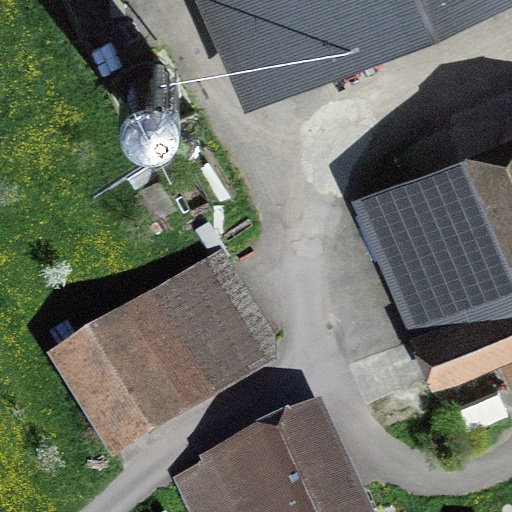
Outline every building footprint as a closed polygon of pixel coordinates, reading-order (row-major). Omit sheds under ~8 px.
[(66,0),(74,17),(118,0),(66,0)] [(511,0),(227,0),(269,101),(511,0)] [(511,136),(362,199),(442,391),(511,366),(511,136)] [(284,343),(229,257),(58,363),(121,471),(286,371),(284,343)] [(379,511),(331,408),(215,463),(182,489),(192,511),(379,511)]
